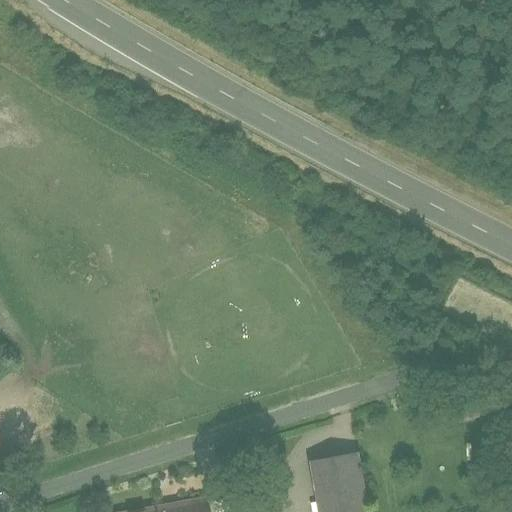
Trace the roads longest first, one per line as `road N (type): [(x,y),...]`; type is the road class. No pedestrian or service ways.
road 1 (residential): [(0,505),(412,371),(511,355)]
road 2 (primary): [(66,0),(287,128),(511,241)]
